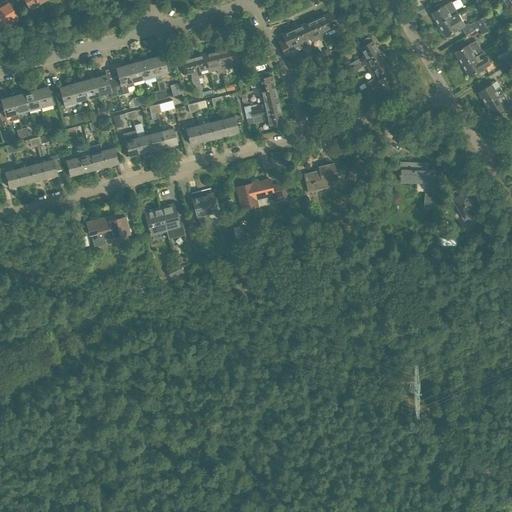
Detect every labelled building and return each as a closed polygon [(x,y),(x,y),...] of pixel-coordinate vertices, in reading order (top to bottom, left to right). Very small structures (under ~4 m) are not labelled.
[(17,17),(8,3),(6,0),(0,3),(0,19),(3,25),(17,17)] [(25,0),(31,9),(44,0),(25,0)] [(440,24),(453,17),(459,13),(452,1),(433,12),(434,14),(432,15),(435,20),(437,19),(440,24)] [(441,26),(438,27),(443,35),(446,34),(447,36),(460,29),(466,25),(459,13),(453,17),(440,24),(441,26)] [(326,45),(330,43),(324,30),(332,27),(326,14),(315,19),(324,38),(323,38),(326,45)] [(479,28),(491,21),(487,14),(475,22),(479,28)] [(320,40),(323,38),(324,38),(315,19),(304,24),(310,37),(309,37),(312,43),(320,39),(320,40)] [(483,34),(495,27),(491,21),(479,28),(469,34),(472,39),(482,33),(483,34)] [(305,57),(309,55),(303,40),(309,37),(310,37),(304,24),(293,29),(302,48),(301,48),(305,57)] [(302,48),(293,29),(282,34),(285,40),(279,42),(285,56),(291,53),(288,46),(296,43),(298,49),(301,48),(302,48)] [(360,47),(358,48),(364,59),(378,51),(372,40),(360,47)] [(484,51),(477,40),(470,44),(456,52),(457,54),(456,55),(458,59),(460,58),(463,64),(484,51)] [(228,48),(217,51),(222,71),(226,70),(225,68),(233,66),(228,48)] [(328,60),(332,58),(328,48),(323,50),(328,60)] [(232,51),(234,59),(240,57),(238,49),(232,51)] [(222,71),(217,51),(205,54),(208,68),(216,66),(218,72),(222,71)] [(362,65),(364,63),(369,70),(384,61),(378,51),(364,59),(360,61),(361,62),(362,65)] [(471,76),(491,64),(484,51),(463,64),(467,69),(465,71),(469,77),(470,76),(471,76)] [(199,77),(202,76),(201,70),(208,68),(205,54),(194,57),(199,77)] [(502,67),(511,61),(511,55),(511,54),(499,61),(502,67)] [(157,83),(163,81),(161,75),(168,73),(163,55),(151,58),(156,76),(157,83)] [(199,77),(194,57),(181,60),(185,74),(190,73),(194,86),(195,86),(198,98),(203,97),(200,85),(199,79),(199,77)] [(145,79),(156,76),(151,58),(140,61),(145,79)] [(347,65),(349,69),(356,65),(361,62),(360,61),(358,58),(347,65)] [(133,82),(145,79),(140,61),(128,64),(133,82)] [(390,71),(384,61),(369,70),(373,77),(364,82),(366,86),(373,82),(380,77),(390,71)] [(507,74),(511,70),(511,61),(502,67),(507,74)] [(118,95),(129,92),(127,87),(133,86),(132,83),(133,82),(128,64),(116,68),(118,75),(113,76),(113,79),(118,95)] [(351,74),(358,70),(356,65),(349,69),(348,69),(351,74)] [(390,71),(380,77),(373,82),(366,86),(368,89),(380,82),(385,89),(390,86),(392,88),(394,89),(398,87),(398,85),(396,82),(397,82),(390,71)] [(108,81),(106,74),(95,78),(100,96),(111,93),(112,97),(118,95),(113,79),(108,81)] [(254,92),(275,88),(272,75),(253,80),(255,88),(254,88),(254,92)] [(88,99),(100,96),(95,78),(83,81),(88,99)] [(77,102),(88,99),(83,81),(72,84),(77,102)] [(77,104),(77,102),(72,84),(59,87),(65,108),(77,104)] [(173,96),(179,94),(176,84),(170,86),(173,96)] [(497,90),(493,84),(480,91),(481,93),(479,95),(482,99),(484,98),(487,103),(504,93),(500,88),(497,90)] [(41,107),(52,104),(48,86),(36,89),(41,107)] [(36,89),(31,91),(30,88),(24,90),(24,93),(25,93),(30,111),(41,107),(36,89)] [(277,99),(275,88),(254,92),(255,96),(262,95),(264,102),(277,99)] [(18,114),(30,111),(25,93),(24,93),(13,96),(18,114)] [(494,115),(507,108),(511,105),(504,93),(487,103),(490,109),(489,110),(491,114),(493,114),(494,115)] [(19,119),(18,114),(13,96),(1,99),(6,117),(11,116),(12,121),(19,119)] [(252,117),(280,111),(277,99),(264,102),(266,110),(251,114),(252,117)] [(195,112),(200,111),(199,109),(207,107),(205,100),(193,103),(195,112)] [(133,120),(131,111),(125,113),(120,115),(120,117),(126,116),(127,121),(133,120)] [(283,123),(280,111),(252,117),(252,118),(246,120),(247,123),(253,122),(253,124),(268,120),(269,126),(283,123)] [(116,128),(122,126),(119,115),(113,117),(116,128)] [(64,126),(71,124),(69,116),(62,118),(64,126)] [(226,135),(238,132),(234,116),(222,119),(226,135)] [(214,138),(226,135),(222,119),(210,122),(214,138)] [(42,132),(48,130),(45,122),(40,124),(42,132)] [(202,142),(214,138),(210,122),(198,126),(202,142)] [(190,145),(202,142),(198,126),(186,129),(190,145)] [(165,147),(177,144),(173,128),(161,131),(165,147)] [(7,142),(12,140),(10,130),(4,132),(7,142)] [(153,151),(165,147),(161,131),(149,134),(153,151)] [(55,146),(52,133),(34,138),(37,146),(39,157),(42,156),(39,146),(41,145),(41,144),(51,141),(53,147),(55,146)] [(129,157),(142,154),(137,138),(138,137),(136,133),(131,135),(132,139),(125,141),(129,157)] [(142,154),(146,152),(153,151),(149,134),(138,137),(137,138),(142,154)] [(37,146),(34,138),(24,141),(26,145),(30,144),(31,148),(37,146)] [(106,167),(102,151),(100,144),(94,146),(88,147),(89,151),(90,154),(94,170),(106,167)] [(83,173),(94,170),(90,154),(89,151),(88,147),(77,150),(78,157),(83,173)] [(106,167),(119,164),(114,148),(102,151),(106,167)] [(70,176),(83,173),(78,157),(66,160),(70,176)] [(360,158),(347,176),(356,182),(368,163),(360,158)] [(45,179),(57,176),(53,160),(41,163),(45,179)] [(371,171),(377,175),(383,166),(378,161),(371,171)] [(403,173),(401,173),(401,175),(402,175),(402,182),(427,183),(427,194),(436,194),(436,170),(424,170),(424,163),(402,162),(401,169),(403,170),(403,173)] [(33,182),(45,179),(41,163),(29,166),(33,182)] [(309,190),(327,186),(326,181),(337,178),(333,163),(320,167),(321,171),(305,175),(309,190)] [(21,185),(33,182),(29,166),(17,169),(21,185)] [(9,188),(21,185),(17,169),(5,172),(9,188)] [(272,185),(270,179),(237,187),(242,209),(253,206),(251,200),(267,196),(269,202),(286,198),(282,183),(272,185)] [(466,191),(463,186),(455,190),(458,196),(456,197),(455,197),(455,198),(466,216),(469,222),(480,215),(477,210),(479,209),(479,210),(479,209),(479,208),(479,209),(468,191),(468,190),(467,190),(466,191)] [(200,229),(212,226),(209,215),(217,213),(216,209),(214,203),(216,203),(215,201),(213,193),(207,194),(207,195),(193,199),(200,229)] [(160,207),(166,232),(168,238),(184,234),(181,224),(179,225),(173,204),(160,207)] [(166,232),(160,207),(144,211),(150,236),(151,236),(151,235),(165,231),(166,232)] [(130,235),(125,217),(110,220),(109,217),(86,223),(89,236),(91,235),(95,248),(106,245),(105,241),(114,238),(114,239),(130,235)] [(235,240),(241,239),(241,234),(243,234),(242,230),(234,231),(235,240)] [(296,252),(282,253),(283,261),(297,260),(296,252)] [(168,273),(181,267),(177,261),(165,267),(168,273)] [(172,282),(185,276),(181,267),(168,273),(172,282)] [(173,283),(168,289),(175,295),(180,288),(173,283)]
